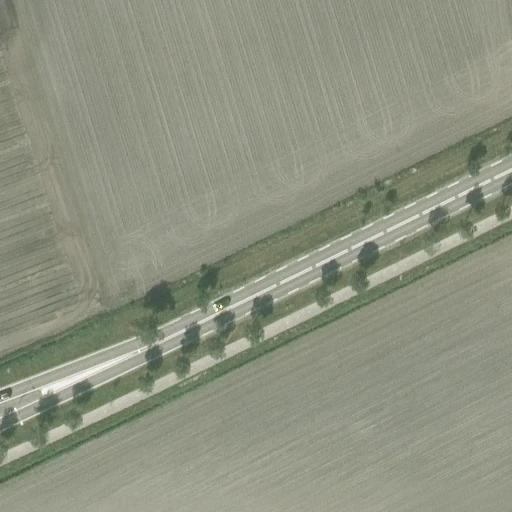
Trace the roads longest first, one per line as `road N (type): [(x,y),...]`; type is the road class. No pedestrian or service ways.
road 1 (secondary): [(511,170),(153,346)]
road 2 (secondary): [(0,425),(153,346)]
road 3 (secondary): [(153,346),(0,398)]
